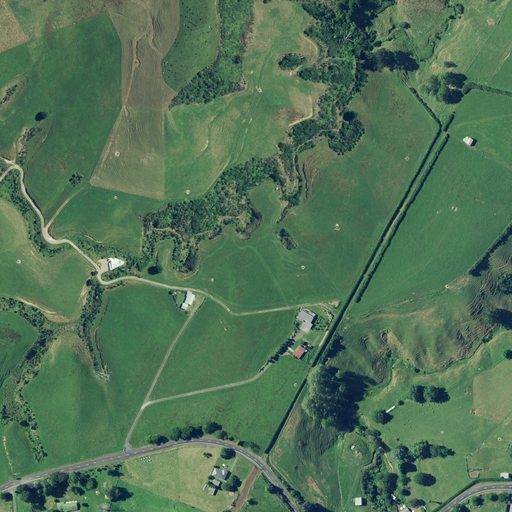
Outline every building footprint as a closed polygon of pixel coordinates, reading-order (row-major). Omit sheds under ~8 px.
[(186,310),(188,304),(191,305),(194,296),(191,294),(191,292),(187,291),(185,296),(186,297),(184,303),(182,302),(180,308),(186,310)] [(309,313),(303,310),(298,318),(303,322),(304,321),(306,323),(305,326),(310,329),(313,325),(310,323),(316,315),(310,311),(309,313)] [(306,350),(300,346),(294,355),(300,359),(306,350)] [(222,472),(216,469),(213,475),(224,481),(228,472),(223,470),(222,472)] [(79,509),(78,502),(64,504),(64,503),(57,504),(58,510),(65,509),(65,511),(71,511),(72,511),(76,511),(76,509),(79,509)]
